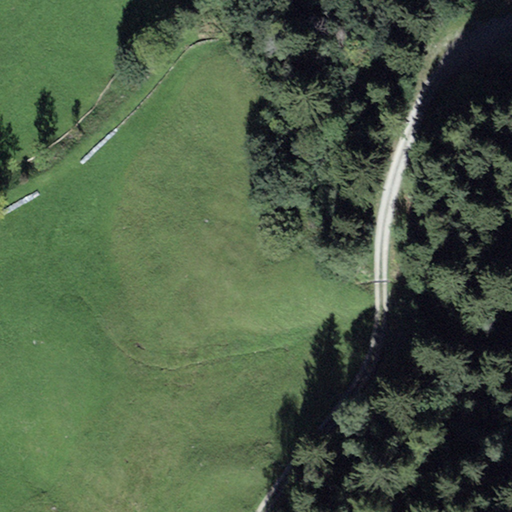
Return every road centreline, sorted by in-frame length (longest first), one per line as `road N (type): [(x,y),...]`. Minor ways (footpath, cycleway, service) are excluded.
road 1 (track): [(511,24),(443,55),(390,160),(365,360),(253,511)]
road 2 (track): [(0,202),(93,141),(255,0)]
